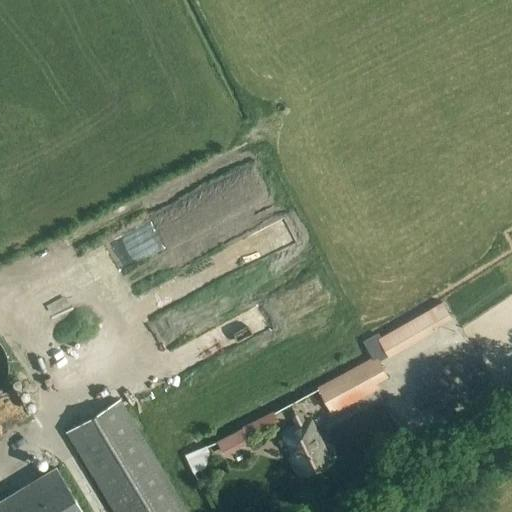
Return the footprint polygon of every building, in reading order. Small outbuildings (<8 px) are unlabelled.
[(88,282),(126,261),(113,237),(75,257),(88,282)] [(390,357),(439,330),(438,327),(453,319),(443,301),(364,345),(371,358),(377,355),(379,360),(388,355),(390,357)] [(321,388),(332,409),(378,384),(367,365),(321,388)] [(66,431),(115,511),(186,511),(118,400),(66,431)] [(312,422),(285,435),(303,473),(330,461),(312,422)] [(82,511),(56,468),(0,501),(0,511),(82,511)]
